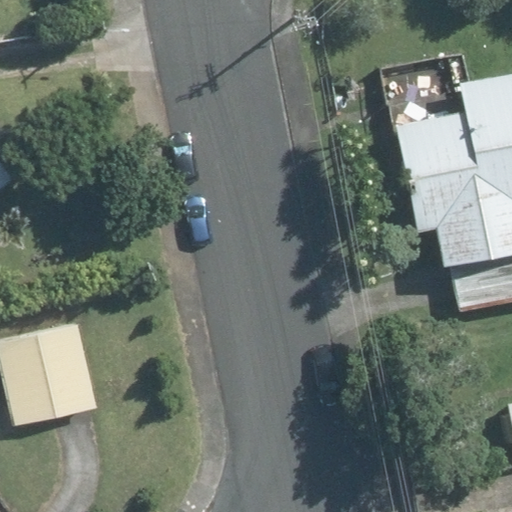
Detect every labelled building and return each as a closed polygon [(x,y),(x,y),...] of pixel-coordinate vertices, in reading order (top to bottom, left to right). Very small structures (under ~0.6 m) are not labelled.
[(471,51),(382,64),(404,226),(450,219),(462,304),(511,296),(511,67),(474,73),(471,51)] [(0,188),(24,168),(0,138),(0,188)] [(84,321),(0,339),(0,360),(14,424),(103,404),(84,321)] [(511,389),(502,391),(510,447),(511,446),(511,389)] [(0,483),(17,471),(0,449),(0,483)]
